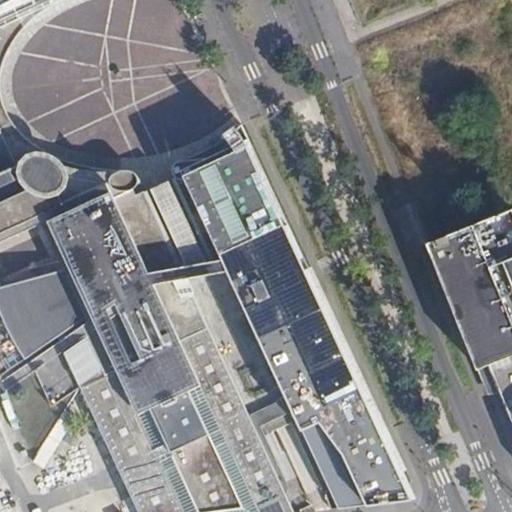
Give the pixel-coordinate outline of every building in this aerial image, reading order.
[(0,0),(0,72),(2,72),(4,67),(6,58),(8,49),(11,41),(16,32),(20,27),(25,20),(41,7),(56,0),(0,0)] [(0,72),(0,228),(48,206),(51,213),(133,171),(129,168),(103,167),(95,165),(83,164),(66,158),(56,155),(43,150),(32,143),(25,137),(19,132),(13,125),(9,119),(6,113),(3,105),(0,99),(0,97),(0,80),(0,79),(2,72),(0,72)] [(100,87),(60,110),(74,133),(120,107),(119,106),(114,109),(100,87)] [(73,348),(144,511),(298,511),(302,511),(265,430),(292,420),(334,507),(420,495),(256,143),(199,170),(175,179),(142,191),(133,171),(51,213),(45,217),(67,266),(0,286),(0,287),(33,358),(92,323),(97,334),(73,348)] [(511,208),(511,205),(425,239),(482,376),(485,385),(497,384),(511,421),(511,208)] [(34,460),(44,466),(72,425),(62,418),(34,460)]
